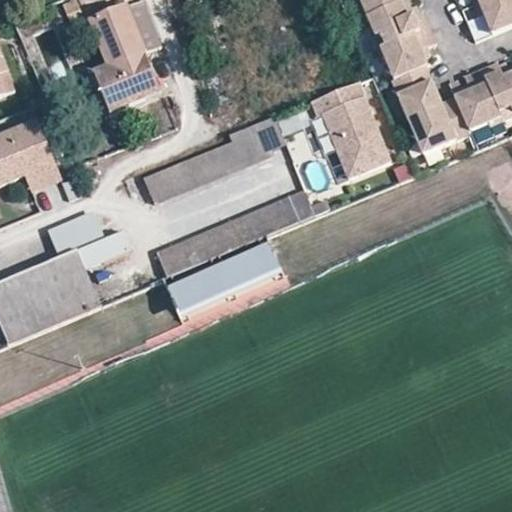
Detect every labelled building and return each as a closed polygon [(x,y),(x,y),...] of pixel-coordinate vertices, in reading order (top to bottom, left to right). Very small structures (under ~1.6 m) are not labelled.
[(64,0),(61,2),(70,24),(84,19),(76,0),(64,0)] [(511,63),(507,65),(507,66),(500,68),(497,63),(496,60),(464,74),(468,83),(470,88),(463,91),(454,95),(458,104),(445,111),(440,101),(424,64),(426,63),(423,54),(420,47),(426,44),(434,41),(421,9),(418,10),(412,13),(409,6),(406,0),(360,0),(374,33),(385,58),(394,78),(392,79),(418,141),(433,134),(438,145),(471,130),(470,128),(488,120),(503,113),(511,109),(511,63)] [(482,13),(476,0),(470,0),(476,15),(482,13)] [(511,0),(476,0),(482,13),(490,32),(511,22),(511,0)] [(90,16),(93,24),(125,11),(122,3),(90,16)] [(418,10),(415,3),(409,6),(412,13),(418,10)] [(94,74),(109,113),(158,93),(144,56),(161,49),(143,4),(125,11),(93,24),(88,25),(106,69),(94,74)] [(385,58),(374,33),(371,34),(382,59),(385,58)] [(428,52),(426,44),(420,47),(423,54),(428,52)] [(0,96),(13,92),(0,59),(0,96)] [(507,65),(504,59),(497,63),(500,68),(507,66),(507,65)] [(470,88),(468,83),(460,86),(463,91),(470,88)] [(389,161),(357,84),(316,101),(321,116),(348,179),(389,161)] [(458,104),(454,95),(440,101),(445,111),(458,104)] [(321,116),(316,101),(311,103),(317,117),(321,116)] [(511,109),(503,113),(488,120),(490,123),(511,113),(511,109)] [(154,204),(271,155),(270,150),(284,144),(273,119),(228,137),(231,143),(144,180),(154,204)] [(53,156),(39,120),(0,135),(0,186),(27,176),(24,167),(53,156)] [(438,145),(433,134),(418,141),(423,152),(438,145)] [(63,180),(53,156),(24,167),(27,176),(33,192),(63,180)] [(302,198),(161,257),(171,281),(312,222),(302,198)] [(48,229),(60,259),(76,252),(76,251),(104,239),(92,210),(48,229)] [(0,283),(0,327),(7,345),(99,306),(84,270),(129,250),(120,232),(104,239),(76,251),(76,252),(60,259),(0,283)] [(269,253),(168,296),(180,325),(281,282),(269,253)]
